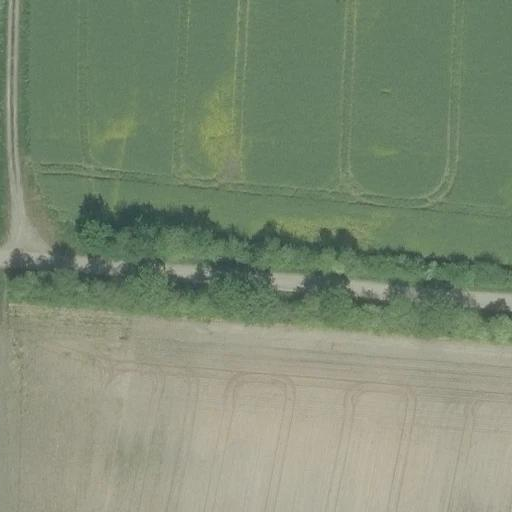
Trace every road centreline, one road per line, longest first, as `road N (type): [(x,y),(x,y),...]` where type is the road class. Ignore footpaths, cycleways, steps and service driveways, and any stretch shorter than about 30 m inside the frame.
road 1 (track): [(0,259),(511,297)]
road 2 (track): [(39,262),(15,157),(18,0)]
